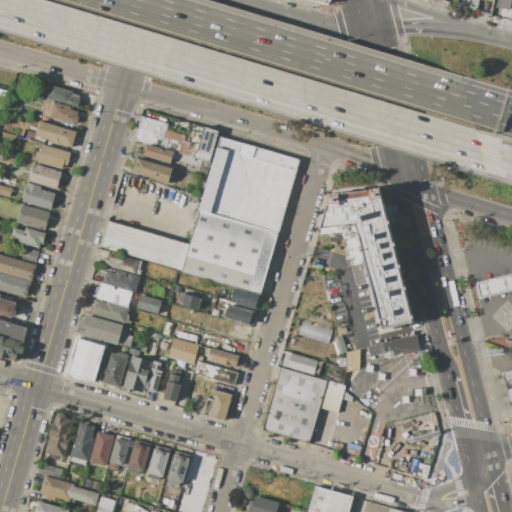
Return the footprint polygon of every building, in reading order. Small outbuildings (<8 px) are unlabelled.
[(476,0),(475,10),(458,5),(458,0),(476,0)] [(509,0),(507,9),(494,7),(495,0),(509,0)] [(55,101),(46,99),(47,97),(39,95),(42,85),(47,87),(48,83),(73,90),(72,93),(79,95),(78,98),(80,99),(77,107),(55,101)] [(74,124),(40,114),(42,105),(41,105),(43,98),(46,99),(55,101),(55,102),(72,107),(71,110),(78,112),(74,124)] [(141,116),(167,123),(165,130),(161,147),(134,140),(141,116)] [(71,147),(60,144),(60,145),(50,142),(50,141),(34,136),(38,120),(76,130),(71,147)] [(204,126),(197,151),(195,150),(193,157),(209,161),(217,130),(204,126)] [(165,130),(185,135),(180,152),(161,147),(165,130)] [(219,137),(198,212),(278,234),(299,160),(219,137)] [(41,144),(70,153),(66,166),(63,165),(61,170),(36,162),(37,161),(33,160),(35,151),(39,152),(41,144)] [(144,157),(170,164),(173,152),(147,145),(144,157)] [(132,173),(153,179),(153,180),(167,184),(171,168),(136,158),(132,173)] [(56,189),(28,181),(33,164),(61,172),(56,189)] [(55,194),(50,210),(21,202),(26,182),(40,186),(40,189),(55,194)] [(0,184),(12,188),(10,197),(0,194),(0,184)] [(326,198),(379,189),(412,322),(380,330),(355,225),(320,230),(326,198)] [(45,230),(16,222),(21,205),(50,213),(45,230)] [(198,212),(189,244),(181,271),(261,295),(278,234),(198,212)] [(108,222),(189,244),(181,271),(142,260),(143,259),(111,250),(110,251),(100,249),(108,222)] [(45,233),(40,249),(20,243),(21,240),(10,237),(12,227),(24,230),(25,227),(45,233)] [(38,251),(35,263),(21,259),(24,247),(38,251)] [(111,253),(108,262),(118,265),(117,268),(138,274),(141,261),(111,253)] [(31,281),(0,272),(0,254),(36,265),(31,281)] [(106,271),(102,283),(132,291),(135,292),(139,276),(116,270),(115,274),(106,271)] [(26,298),(0,290),(0,272),(31,282),(26,298)] [(475,282),(510,274),(511,284),(511,289),(479,297),(475,282)] [(96,298),(106,301),(127,307),(132,291),(102,283),(100,283),(96,298)] [(230,301),(254,309),(258,295),(234,288),(230,301)] [(180,303),(197,309),(200,297),(184,292),(180,303)] [(139,294),(135,308),(136,308),(157,314),(161,300),(139,294)] [(0,298),(16,303),(14,309),(16,309),(13,319),(0,314),(0,298)] [(91,313),(125,323),(129,308),(127,307),(106,301),(106,304),(95,301),(91,313)] [(223,318),(211,314),(215,301),(227,305),(223,318)] [(227,304),(223,318),(248,325),(252,311),(227,304)] [(78,334),(115,344),(115,341),(125,344),(129,327),(83,315),(78,334)] [(0,320),(26,328),(22,342),(0,335),(0,320)] [(327,342),(330,329),(300,321),(297,335),(327,342)] [(367,347),(415,334),(419,351),(404,354),(403,352),(393,354),(392,350),(369,356),(367,347)] [(0,336),(22,343),(21,346),(24,347),(22,354),(21,354),(20,358),(15,361),(4,358),(4,359),(0,357),(0,336)] [(77,338),(66,374),(94,382),(104,346),(77,338)] [(172,338),(196,345),(190,364),(166,356),(172,338)] [(128,347),(125,356),(116,388),(140,394),(142,388),(150,361),(135,357),(137,349),(128,347)] [(208,347),(205,357),(233,366),(236,356),(208,347)] [(360,349),(359,369),(346,372),(346,353),(360,349)] [(108,352),(103,366),(99,365),(97,374),(101,375),(99,382),(116,388),(125,356),(108,352)] [(282,366),(314,375),(314,373),(318,374),(321,364),(317,363),(318,361),(286,352),(282,366)] [(142,388),(155,391),(161,371),(158,370),(160,364),(150,361),(142,388)] [(191,372),(234,384),(237,373),(194,361),(191,372)] [(280,367),(326,380),(309,443),(263,430),(280,367)] [(511,406),(503,372),(511,369),(511,406)] [(165,381),(160,397),(173,401),(179,383),(175,382),(177,376),(168,373),(165,381)] [(326,380),(345,385),(337,412),(319,407),(326,380)] [(213,393),(207,414),(223,418),(229,397),(213,393)] [(63,457),(44,451),(49,435),(48,435),(51,424),(52,424),(55,412),(66,415),(65,418),(72,420),(69,431),(71,431),(63,457)] [(70,456),(80,423),(94,427),(91,439),(94,439),(87,461),(86,461),(85,465),(70,461),(71,456),(70,456)] [(105,466),(88,461),(97,432),(114,437),(105,466)] [(116,435),(131,439),(123,466),(119,465),(117,471),(107,468),(116,435)] [(126,470),(134,443),(149,447),(143,471),(138,470),(137,473),(126,470)] [(154,445),(172,450),(164,478),(160,477),(159,481),(146,477),(148,473),(146,472),(154,445)] [(174,451),(190,455),(182,483),(180,483),(179,487),(166,483),(167,479),(166,479),(174,451)] [(45,476),(37,474),(41,463),(63,469),(59,480),(45,476)] [(45,476),(59,480),(74,485),(73,486),(99,494),(95,506),(70,498),(69,502),(55,498),(55,501),(46,498),(46,495),(40,493),(45,476)] [(352,497),(348,511),(306,511),(314,487),(352,497)] [(276,511),(245,511),(249,501),(253,502),(255,496),(279,503),(276,511)] [(68,511),(33,511),(37,501),(69,511),(68,511)]
